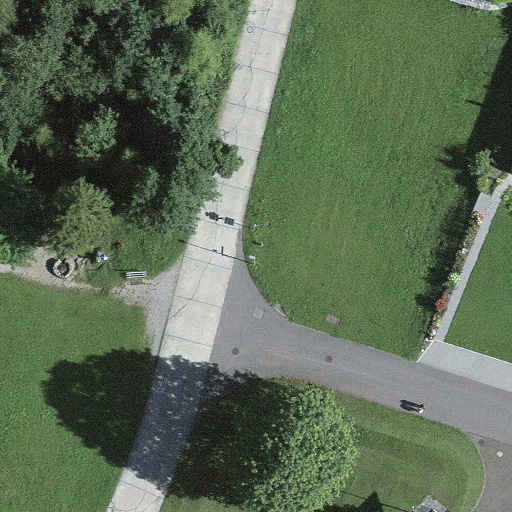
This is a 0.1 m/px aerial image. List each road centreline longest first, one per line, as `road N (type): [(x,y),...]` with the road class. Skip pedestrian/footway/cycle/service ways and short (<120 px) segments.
road 1 (residential): [(198,313),(336,371),(511,420)]
road 2 (unclassified): [(198,313),(271,0)]
road 3 (unclassified): [(129,511),(198,313)]
